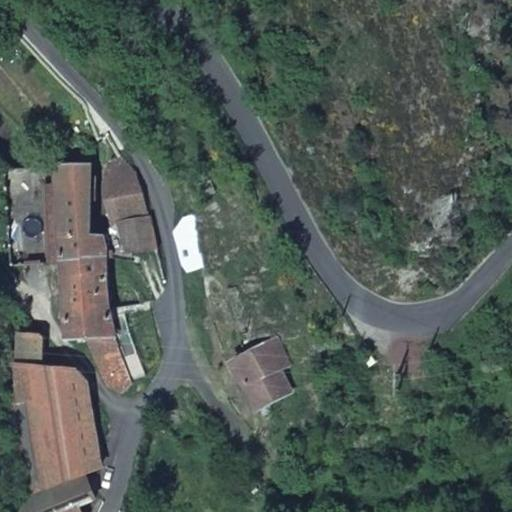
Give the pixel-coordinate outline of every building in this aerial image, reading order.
[(97,224),(90,161),(50,164),(58,260),(115,261),(109,238),(104,239),(100,224),(97,224)] [(58,260),(50,164),(0,172),(0,230),(9,265),(58,260)] [(160,261),(133,177),(113,166),(107,166),(108,204),(126,241),(132,240),(142,265),(160,261)] [(174,232),(182,265),(188,274),(205,268),(194,216),(183,219),(174,232)] [(120,294),(120,279),(115,261),(58,260),(65,336),(83,335),(133,335),(120,294)] [(107,466),(91,383),(78,371),(46,364),(36,331),(19,335),(17,369),(20,369),(19,386),(11,388),(25,480),(17,483),(22,499),(10,504),(13,511),(85,511),(83,505),(101,491),(96,469),(107,466)] [(108,385),(120,395),(147,375),(138,353),(133,335),(83,335),(108,385)] [(297,393),(285,372),(295,366),(277,336),(232,362),(261,413),(297,393)]
